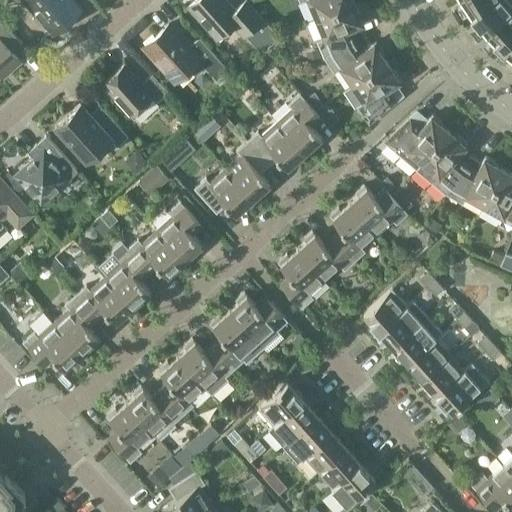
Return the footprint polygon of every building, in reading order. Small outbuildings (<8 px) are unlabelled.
[(43,19),(53,31),(79,8),(72,0),(25,0),(33,9),(31,11),(31,15),(37,22),(40,22),(43,19)] [(242,35),(261,18),(245,0),(244,0),(234,9),(225,0),(193,0),(187,5),(216,37),(231,23),(242,35)] [(301,0),(308,0),(315,17),(353,1),(352,0),(299,0),(299,1),(301,0)] [(459,0),(470,16),(490,0),(459,0)] [(490,0),(470,16),(485,34),(511,9),(511,6),(506,0),(490,0)] [(316,39),(323,56),(349,41),(344,29),(364,21),(359,10),(357,11),(353,1),(315,17),(323,36),(316,39)] [(511,9),(485,34),(501,50),(511,40),(511,9)] [(12,51),(22,42),(0,18),(0,75),(6,70),(8,71),(20,61),(12,51)] [(215,78),(227,67),(198,36),(188,45),(167,23),(144,45),(175,79),(188,67),(195,74),(204,65),(215,78)] [(340,67),(352,84),(386,61),(380,52),(382,50),(375,40),(357,53),(349,41),(323,56),(333,71),(340,67)] [(511,40),(501,50),(511,59),(511,40)] [(386,61),(352,84),(363,101),(356,105),(367,122),(391,102),(383,90),(400,78),(394,68),(392,70),(386,61)] [(156,101),(167,91),(151,73),(141,82),(124,63),(101,83),(130,115),(151,96),(156,101)] [(292,107),(276,121),(304,151),(321,136),(308,121),(318,112),(299,92),(288,103),(292,107)] [(116,146),(127,136),(103,109),(93,118),(79,103),(54,126),(85,161),(110,138),(116,146)] [(404,148),(420,161),(447,130),(439,123),(441,121),(432,113),(418,129),(406,120),(385,141),(399,154),(404,148)] [(257,130),(246,140),(265,160),(274,152),(287,166),(304,151),(276,121),(261,135),(257,130)] [(431,181),(445,193),(462,168),(452,159),(466,143),(457,135),(455,137),(447,130),(420,161),(436,175),(431,181)] [(55,189),(77,170),(45,134),(26,150),(33,158),(16,174),(40,200),(54,187),(55,189)] [(240,154),(224,167),(252,198),(269,182),(256,168),(265,160),(246,140),(236,149),(240,154)] [(465,195),(483,205),(503,168),(494,163),(495,161),(484,155),(474,174),(462,168),(445,193),(460,202),(465,195)] [(252,198),(224,167),(209,181),(205,177),(194,187),(212,207),(222,198),(235,213),(252,198)] [(497,222),(511,230),(511,173),(503,168),(483,205),(501,215),(497,222)] [(16,224),(29,213),(0,180),(0,215),(5,211),(16,224)] [(365,186),(348,201),(376,232),(391,218),(395,222),(407,212),(388,192),(378,201),(365,186)] [(172,215),(156,228),(184,259),(201,244),(187,229),(197,220),(179,200),(168,210),(172,215)] [(344,231),(336,239),(354,259),(364,250),(360,246),(376,232),(348,201),(331,216),(344,231)] [(108,208),(100,215),(109,225),(117,218),(108,208)] [(442,223),(431,216),(426,224),(436,231),(442,223)] [(137,238),(126,247),(145,267),(154,259),(167,274),(184,259),(156,228),(141,242),(137,238)] [(313,233),(296,248),(324,278),(339,264),(343,269),(354,259),(336,239),(327,247),(313,233)] [(120,261),(104,275),(132,305),(149,290),(136,275),(145,267),(126,247),(116,257),(120,261)] [(324,278),(296,248),(279,263),(293,278),(283,286),(301,307),(312,297),(308,292),(324,278)] [(492,250),(489,258),(488,259),(499,264),(503,254),(492,250)] [(499,264),(511,269),(511,254),(504,251),(503,254),(499,264)] [(0,282),(9,274),(0,263),(0,282)] [(435,279),(427,270),(419,277),(427,285),(435,279)] [(85,284),(75,294),(93,314),(102,306),(115,320),(132,305),(104,275),(89,289),(85,284)] [(435,279),(427,285),(435,294),(442,287),(435,279)] [(362,313),(377,330),(407,305),(391,287),(362,313)] [(68,307),(53,321),(80,352),(97,336),(84,322),(93,314),(75,294),(64,303),(68,307)] [(245,294),(228,309),(262,347),(279,332),(276,329),(287,320),(268,299),(258,308),(245,294)] [(377,330),(392,346),(427,315),(413,299),(407,305),(377,330)] [(463,311),(456,303),(449,309),(456,317),(463,311)] [(225,338),(215,347),(234,367),(243,359),(246,362),(262,347),(228,309),(211,324),(225,338)] [(463,311),(456,317),(464,327),(472,320),(463,311)] [(392,346),(406,362),(433,338),(434,338),(441,331),(427,315),(392,346)] [(80,352),(53,321),(37,335),(33,331),(22,341),(40,361),(50,352),(63,367),(80,352)] [(492,343),(485,335),(477,341),(485,350),(492,343)] [(406,362),(421,378),(448,354),(434,338),(433,338),(406,362)] [(193,340),(176,355),(204,386),(204,385),(211,393),(228,378),(225,375),(234,367),(215,347),(207,355),(193,340)] [(492,343),(485,350),(493,358),(500,352),(492,343)] [(421,378),(435,394),(464,368),(463,368),(462,369),(448,354),(421,378)] [(173,385),(164,393),(182,413),(192,404),(188,399),(204,386),(176,355),(159,370),(173,385)] [(464,368),(435,394),(450,411),(477,387),(479,390),(489,381),(472,362),(464,369),(464,368)] [(257,407),(272,424),(301,398),(286,381),(257,407)] [(142,386),(125,402),(152,432),(167,418),(171,423),(182,413),(164,393),(155,401),(142,386)] [(268,429),(282,444),(316,414),(301,398),(272,424),(273,425),(268,429)] [(152,432),(125,402),(116,409),(114,406),(105,414),(121,431),(111,440),(129,460),(140,450),(136,446),(152,432)] [(297,461),(303,455),(330,430),(316,414),(282,444),(297,461)] [(303,455),(317,471),(344,446),(330,430),(303,455)] [(234,443),(242,452),(249,445),(241,436),(234,443)] [(213,463),(230,448),(222,439),(205,454),(213,463)] [(511,442),(511,453),(502,463),(511,473),(511,442),(511,443),(511,442)] [(249,445),(242,452),(250,460),(257,453),(249,445)] [(329,487),(330,488),(359,463),(344,446),(317,471),(331,486),(329,487)] [(359,463),(330,488),(345,505),(374,479),(359,463)] [(402,472),(422,494),(432,485),(412,463),(402,472)] [(511,473),(502,463),(486,477),(481,470),(469,481),(493,509),(504,499),(511,508),(511,473)] [(23,495),(24,494),(0,467),(0,511),(17,511),(23,506),(22,505),(23,495)] [(263,476),(270,484),(279,477),(271,468),(263,476)] [(163,506),(167,511),(195,511),(210,502),(199,485),(204,482),(195,469),(172,484),(180,495),(163,506)] [(243,481),(248,489),(261,482),(254,474),(243,481)] [(279,477),(270,484),(278,493),(287,486),(279,477)] [(443,511),(431,500),(419,511),(443,511)] [(292,508),(295,511),(304,511),(307,509),(300,501),(292,508)] [(216,511),(210,502),(195,511),(216,511)]
